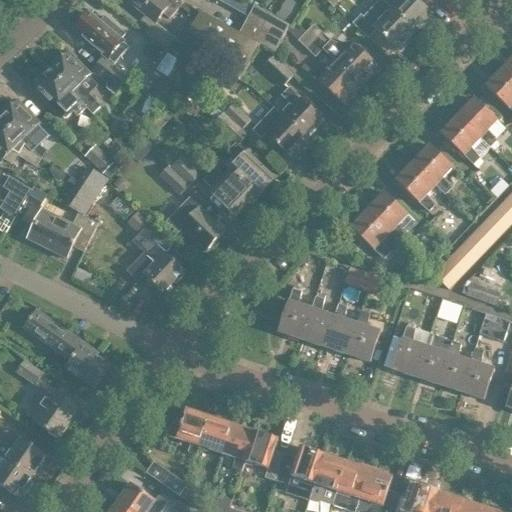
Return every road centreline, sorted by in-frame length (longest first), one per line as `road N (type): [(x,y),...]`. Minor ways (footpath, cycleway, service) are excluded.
road 1 (residential): [(168,351),(350,162),(487,0)]
road 2 (residential): [(511,470),(168,351)]
road 3 (residential): [(55,511),(168,351)]
road 4 (residential): [(168,351),(0,259)]
